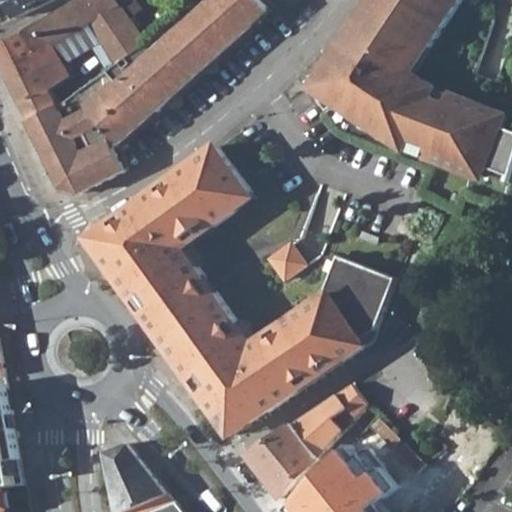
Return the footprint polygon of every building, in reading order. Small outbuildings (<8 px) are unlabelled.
[(0,57),(12,83),(22,105),(54,87),(74,76),(67,64),(56,46),(92,25),(123,8),(118,0),(81,0),(0,47),(0,57)] [(11,0),(20,17),(56,0),(11,0)] [(31,122),(62,188),(81,193),(128,170),(118,150),(258,25),(249,14),(263,0),(262,0),(214,0),(122,84),(111,73),(64,105),(31,122)] [(111,73),(122,84),(214,0),(193,0),(147,41),(150,45),(119,67),(111,73)] [(249,14),(258,25),(273,11),(263,0),(249,14)] [(373,0),(368,8),(374,12),(359,36),(353,32),(335,58),(338,59),(330,71),(327,69),(310,82),(331,111),(344,102),(372,121),(369,125),(406,150),(409,146),(429,154),(427,158),(482,178),(487,167),(511,176),(511,130),(503,127),(507,116),(451,95),(450,99),(435,93),(438,90),(425,81),(423,84),(413,78),(407,73),(425,46),(431,49),(463,0),(373,0)] [(92,25),(103,42),(109,52),(141,31),(123,8),(92,25)] [(368,8),(353,32),(359,36),(374,12),(368,8)] [(56,46),(67,64),(103,42),(92,25),(56,46)] [(109,52),(119,67),(150,45),(147,41),(141,31),(109,52)] [(425,46),(407,73),(413,78),(431,49),(425,46)] [(327,69),(330,71),(338,59),(335,58),(327,69)] [(22,105),(31,122),(64,105),(54,87),(22,105)] [(93,239),(92,239),(123,282),(137,301),(172,348),(190,373),(222,416),(235,435),(301,390),(297,385),(340,356),(344,361),(355,354),(369,344),(365,338),(381,327),(399,279),(340,256),(323,300),(287,325),(291,330),(260,351),(256,346),(185,249),(182,244),(211,223),(215,228),(238,211),(235,205),(254,191),(221,146),(178,177),(182,183),(162,198),(158,192),(126,215),(129,221),(119,229),(115,223),(93,239)] [(182,183),(178,177),(158,192),(162,198),(182,183)] [(254,191),(235,205),(238,211),(257,197),(254,191)] [(129,221),(126,215),(115,223),(119,229),(129,221)] [(211,223),(182,244),(185,249),(215,228),(211,223)] [(274,256),(290,279),(314,263),(297,239),(274,256)] [(487,256),(508,263),(511,251),(492,245),(487,256)] [(260,351),(291,330),(287,325),(256,346),(260,351)] [(377,338),(381,327),(365,338),(369,344),(377,338)] [(340,356),(297,385),(301,390),(312,383),(329,371),(344,361),(340,356)] [(0,488),(5,488),(25,484),(9,381),(0,382),(0,488)] [(296,423),(322,459),(372,404),(354,384),(296,423)] [(445,411),(460,416),(465,402),(452,395),(445,411)] [(296,423),(250,455),(265,475),(284,500),(322,459),(296,423)] [(109,451),(118,511),(140,511),(140,508),(171,494),(155,474),(131,442),(109,451)] [(293,511),(352,511),(366,501),(381,497),(366,488),(350,471),(358,462),(348,452),(293,511)] [(8,511),(5,488),(0,488),(0,511),(8,511)] [(157,511),(178,503),(171,494),(140,508),(140,511),(157,511)] [(185,511),(178,503),(157,511),(185,511)]
